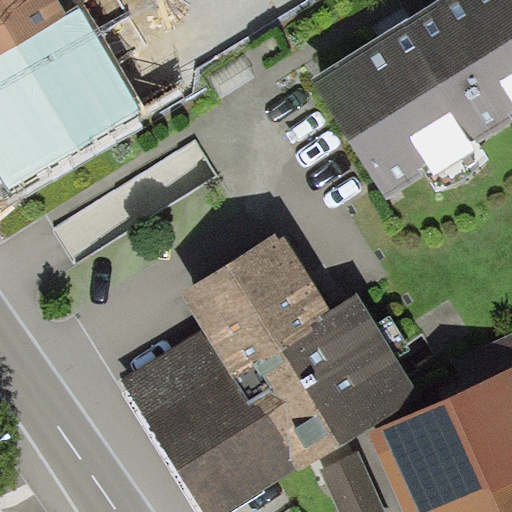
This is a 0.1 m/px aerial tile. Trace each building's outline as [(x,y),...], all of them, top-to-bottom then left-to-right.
[(0,0),(0,57),(65,20),(53,0),(0,0)] [(511,124),(511,0),(445,0),(310,84),(387,205),(511,124)] [(65,20),(0,57),(0,182),(11,201),(147,110),(88,3),(65,20)] [(331,314),(282,236),(181,298),(203,333),(120,384),(198,511),(231,511),(299,471),(302,475),(423,401),(359,297),(331,314)] [(468,394),(371,437),(404,511),(511,511),(511,333),(453,360),(468,394)] [(384,511),(358,457),(321,475),(338,511),(384,511)]
